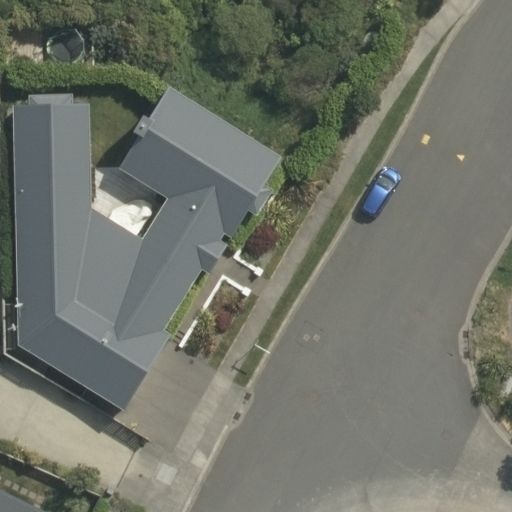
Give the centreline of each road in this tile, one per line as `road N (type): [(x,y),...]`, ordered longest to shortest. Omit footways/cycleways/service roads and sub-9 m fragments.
road 1 (residential): [(332,430),(511,29)]
road 2 (residential): [(332,430),(511,506)]
